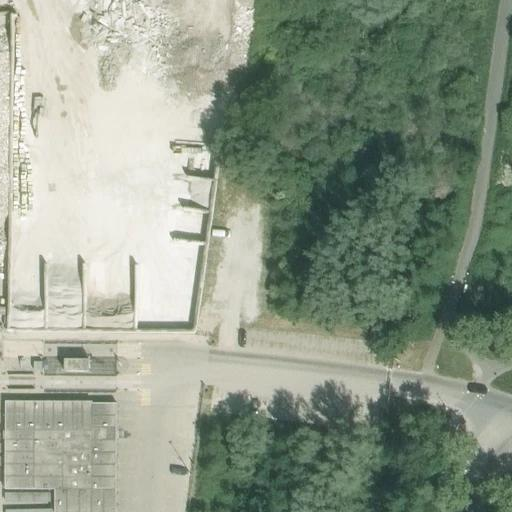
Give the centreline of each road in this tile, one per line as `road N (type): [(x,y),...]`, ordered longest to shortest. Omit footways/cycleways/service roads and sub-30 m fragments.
road 1 (unknown): [(149,511),(162,380)]
road 2 (unclassified): [(511,421),(471,399),(392,387)]
